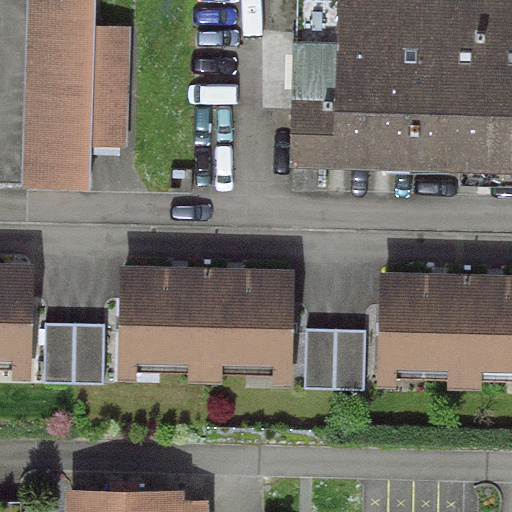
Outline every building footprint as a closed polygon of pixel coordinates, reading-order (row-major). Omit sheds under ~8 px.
[(95,0),(27,0),(21,189),(92,192),(93,147),(127,148),(131,27),(95,25),(95,0)] [(511,174),(511,0),(295,0),(291,169),(511,174)] [(34,263),(0,261),(0,367),(32,368),(34,263)] [(296,268),(120,264),(118,371),(293,374),(296,268)] [(511,274),(381,270),(377,375),(511,379),(511,274)] [(103,383),(104,323),(44,322),(43,382),(103,383)] [(366,329),(306,328),(304,388),(365,389),(366,329)] [(187,490),(66,488),(65,511),(207,511),(208,500),(187,500),(187,490)] [(21,511),(21,501),(0,501),(0,511),(21,511)]
